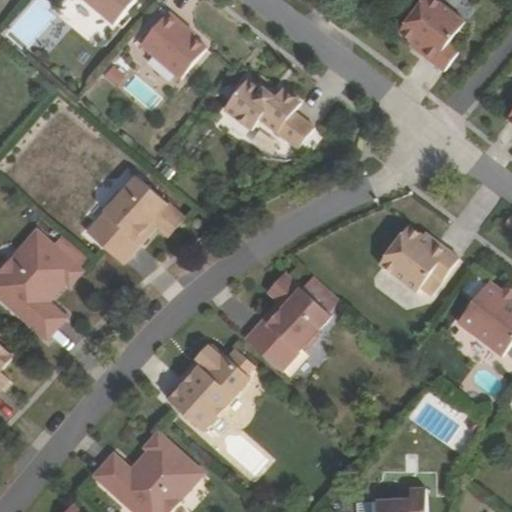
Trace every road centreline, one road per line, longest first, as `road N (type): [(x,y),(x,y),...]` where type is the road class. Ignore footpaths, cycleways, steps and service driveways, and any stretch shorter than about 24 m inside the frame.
road 1 (residential): [(437,135),(404,170),(266,242),(195,295),(9,511)]
road 2 (residential): [(256,0),(437,135)]
